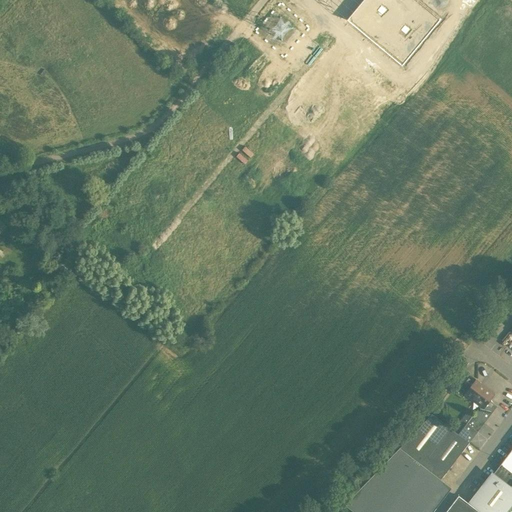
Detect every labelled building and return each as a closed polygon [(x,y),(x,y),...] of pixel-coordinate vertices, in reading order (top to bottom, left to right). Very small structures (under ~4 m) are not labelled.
[(389,82),(440,20),(432,13),(443,0),(290,0),(334,36),(389,82)] [(0,211),(0,228),(2,231),(11,222),(0,211)] [(473,415),(458,434),(469,443),(497,407),(489,401),(494,394),(475,379),(463,395),(479,407),(473,415)] [(467,410),(452,430),(458,434),(473,415),(467,410)] [(431,414),(399,448),(440,480),(469,443),(458,434),(452,430),(431,414)] [(432,511),(451,488),(440,480),(399,448),(344,505),(353,511),(432,511)] [(481,511),(511,511),(511,448),(470,503),(481,511)] [(479,511),(468,504),(458,496),(445,511),(479,511)]
